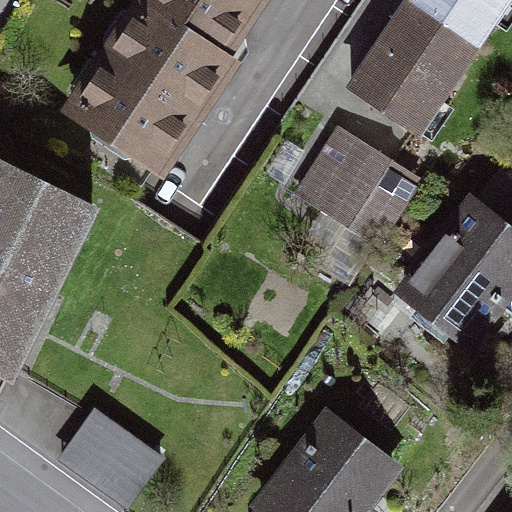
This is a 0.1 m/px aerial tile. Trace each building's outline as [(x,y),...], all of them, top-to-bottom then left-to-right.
[(140,0),(64,132),(159,196),(278,0),(140,0)] [(511,0),(408,0),(352,88),(432,140),(511,15),(511,0)] [(301,195),(372,241),(406,188),(335,143),(301,195)] [(0,189),(0,330),(49,355),(114,221),(9,171),(0,189)] [(396,330),(467,376),(511,306),(511,228),(476,206),(396,330)] [(81,445),(152,490),(186,438),(115,392),(81,445)] [(276,511),(361,511),(392,464),(332,426),(276,511)]
